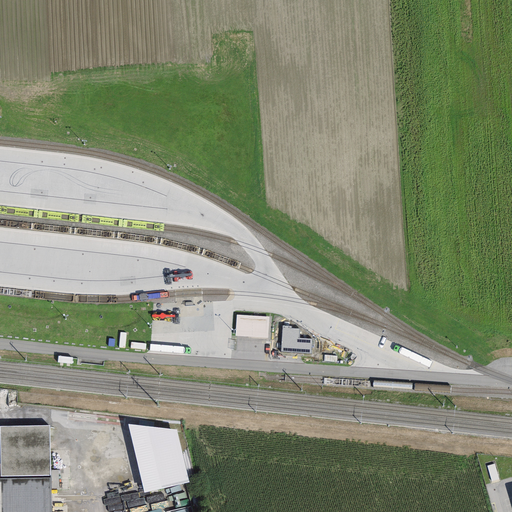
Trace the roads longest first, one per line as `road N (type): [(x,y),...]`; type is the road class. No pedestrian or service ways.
road 1 (unclassified): [(511,382),(0,343)]
road 2 (unknown): [(0,411),(38,413),(75,436),(97,461),(103,511)]
